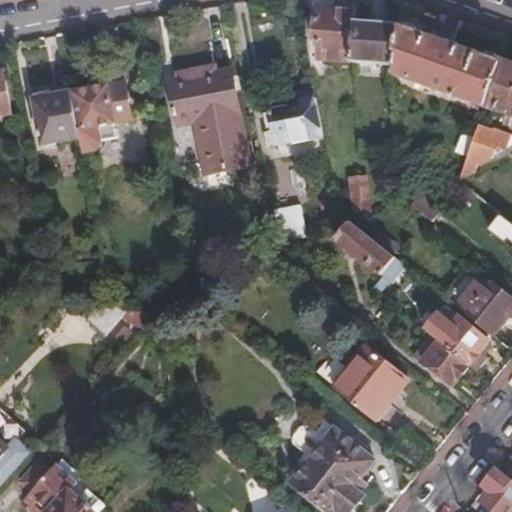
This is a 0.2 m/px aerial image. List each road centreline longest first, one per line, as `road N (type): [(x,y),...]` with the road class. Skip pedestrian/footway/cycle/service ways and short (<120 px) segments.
road 1 (tertiary): [(424,511),(511,402)]
road 2 (tertiary): [(125,0),(0,23)]
